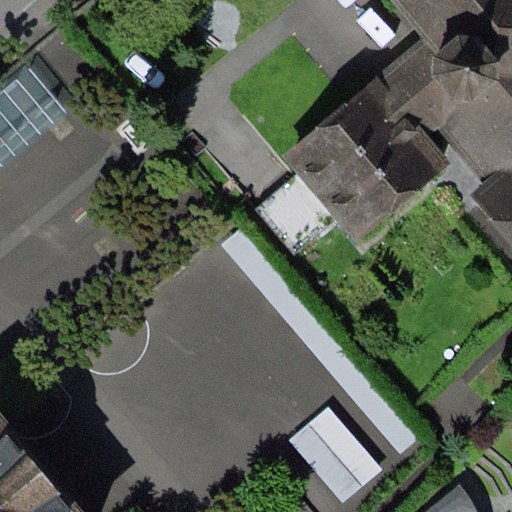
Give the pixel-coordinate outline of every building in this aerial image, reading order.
[(481,201),(511,237),(511,0),(403,0),(434,36),(371,89),(292,156),(303,169),(342,215),(358,235),(440,167),(416,139),(437,122),(460,148),(470,139),(505,181),(481,201)] [(29,70),(0,94),(0,167),(65,113),(29,70)] [(342,215),(303,169),(253,210),(292,256),(342,215)] [(0,511),(70,511),(0,428),(0,511)] [(434,507),(431,511),(470,511),(469,507),(456,487),(434,507)]
